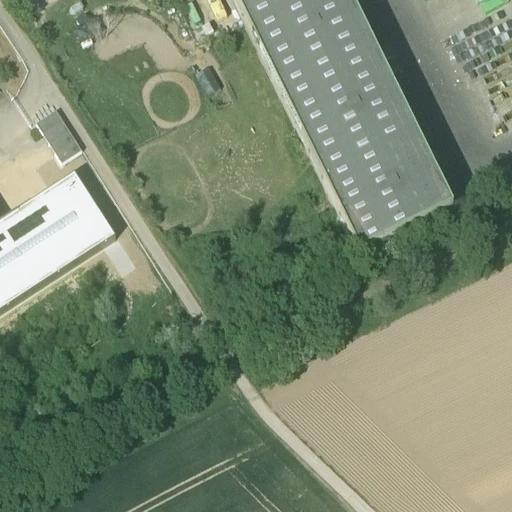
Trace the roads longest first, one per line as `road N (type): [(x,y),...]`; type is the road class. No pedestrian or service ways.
road 1 (track): [(0,14),(234,372)]
road 2 (track): [(234,372),(361,511)]
